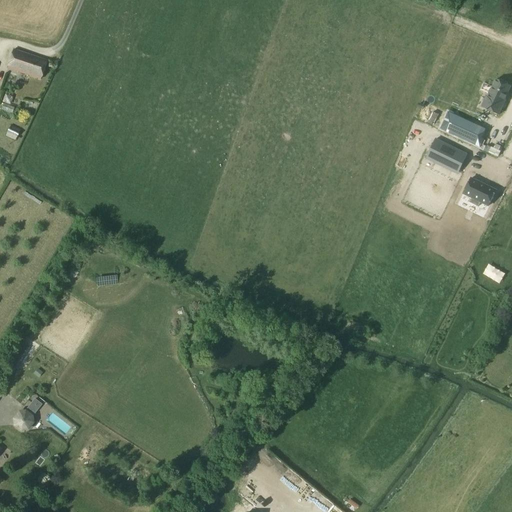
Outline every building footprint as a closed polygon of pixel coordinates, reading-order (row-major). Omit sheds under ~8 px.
[(511,73),(511,48),(498,43),(490,65),(511,73)] [(7,69),(40,80),(47,61),(13,50),(7,69)] [(486,95),(480,107),(498,116),(507,95),(506,94),(510,87),(495,80),(488,96),(486,95)] [(13,112),(14,106),(3,104),(2,111),(13,112)] [(458,115),(450,132),(481,147),(485,138),(483,137),(487,128),(458,115)] [(16,141),(21,129),(11,125),(6,136),(16,141)] [(436,139),(433,145),(440,149),(434,161),(459,172),(468,154),(446,144),(436,139)] [(489,206),(496,190),(472,178),(464,194),(473,198),(470,202),(479,206),(481,202),(489,206)] [(439,220),(447,223),(450,214),(441,212),(439,220)] [(13,426),(21,432),(28,431),(34,423),(33,416),(25,410),(18,411),(12,419),(13,426)] [(324,493),(332,480),(313,469),(305,482),(324,493)]
